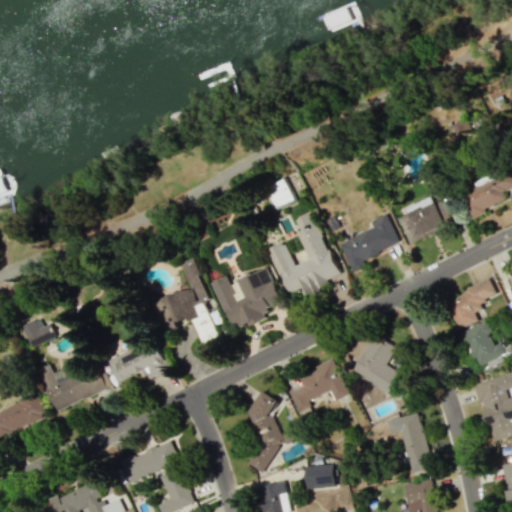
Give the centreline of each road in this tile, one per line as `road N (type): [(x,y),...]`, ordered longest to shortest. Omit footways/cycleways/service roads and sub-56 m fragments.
road 1 (residential): [(0,490),(511,234)]
road 2 (residential): [(404,287),(457,419),(477,511)]
road 3 (residential): [(193,397),(234,511)]
